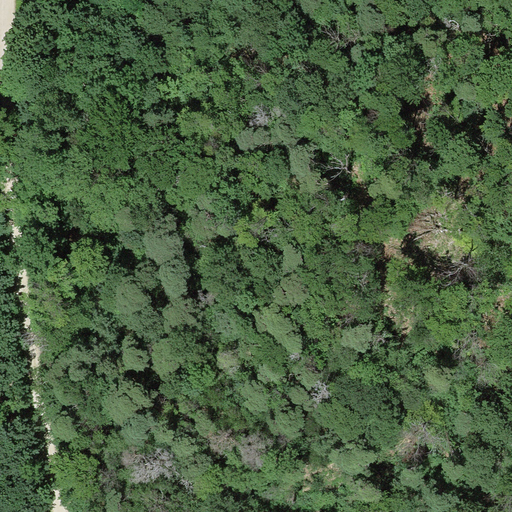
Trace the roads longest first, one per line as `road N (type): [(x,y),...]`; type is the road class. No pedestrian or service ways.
road 1 (track): [(57,511),(26,390),(0,158)]
road 2 (track): [(0,141),(2,0)]
